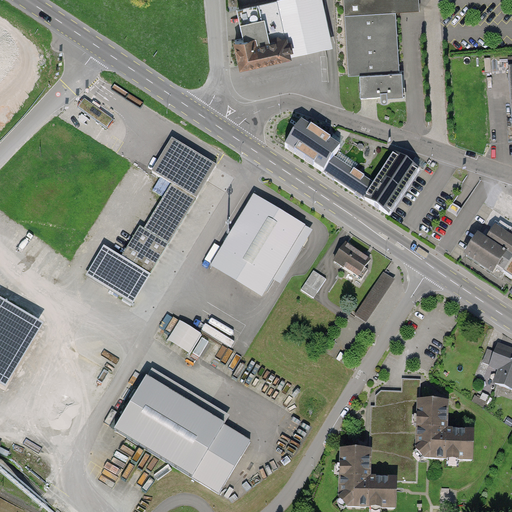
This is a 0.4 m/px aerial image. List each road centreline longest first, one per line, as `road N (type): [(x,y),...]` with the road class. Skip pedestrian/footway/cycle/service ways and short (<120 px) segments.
road 1 (residential): [(511,176),(296,103),(251,114),(232,136)]
road 2 (unclassified): [(273,511),(432,267)]
road 3 (primary): [(232,136),(432,267)]
road 4 (primary): [(26,0),(202,116)]
road 5 (unknown): [(25,280),(49,419),(74,464)]
road 6 (residential): [(212,0),(217,90),(202,116)]
